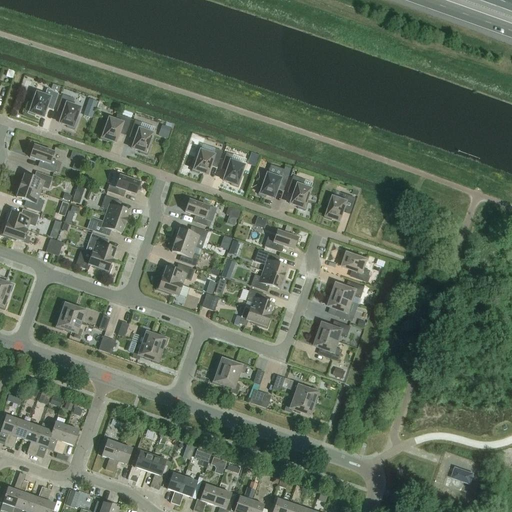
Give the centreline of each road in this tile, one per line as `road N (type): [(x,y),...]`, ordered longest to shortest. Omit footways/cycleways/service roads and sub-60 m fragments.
road 1 (unclassified): [(199,329),(282,358),(317,230)]
road 2 (unclassified): [(175,402),(368,472)]
road 3 (unclassified): [(161,175),(2,120)]
road 4 (unclassified): [(317,230),(161,175)]
road 5 (unclassified): [(125,302),(161,175)]
